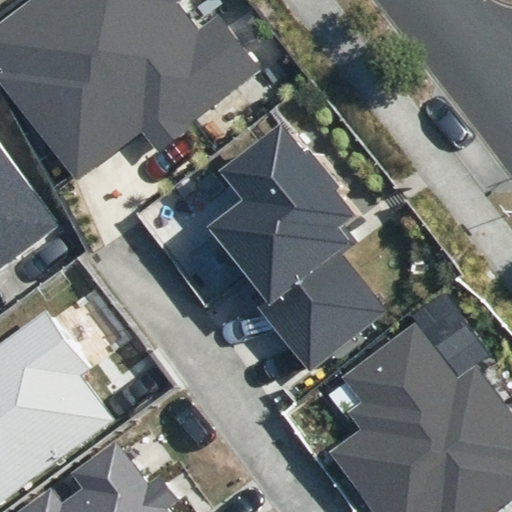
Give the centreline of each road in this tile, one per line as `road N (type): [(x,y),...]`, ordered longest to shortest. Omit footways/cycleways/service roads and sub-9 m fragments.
road 1 (residential): [(318,511),(130,259)]
road 2 (residential): [(502,96),(426,0)]
